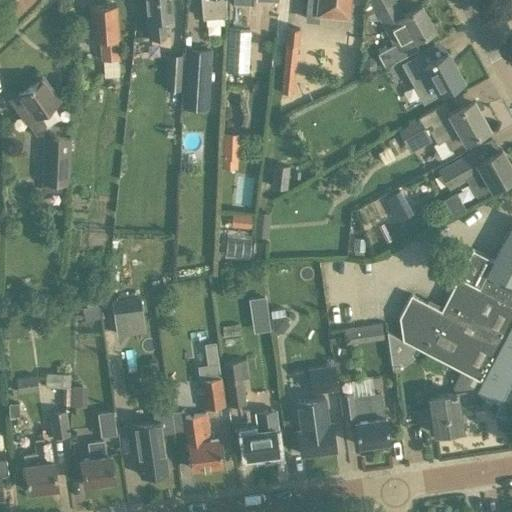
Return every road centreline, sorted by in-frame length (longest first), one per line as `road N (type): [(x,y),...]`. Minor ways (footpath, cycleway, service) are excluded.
road 1 (residential): [(222,511),(392,487)]
road 2 (residential): [(392,487),(511,468)]
